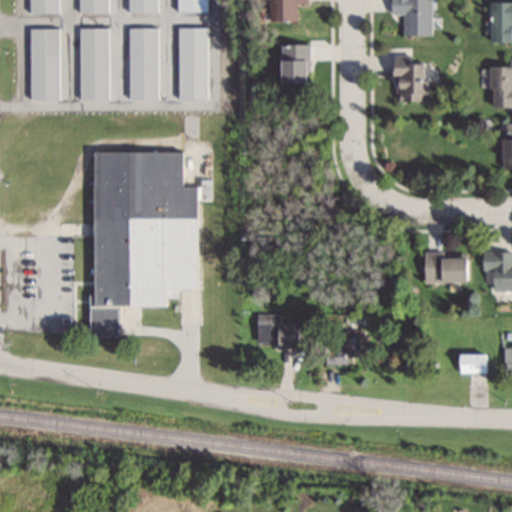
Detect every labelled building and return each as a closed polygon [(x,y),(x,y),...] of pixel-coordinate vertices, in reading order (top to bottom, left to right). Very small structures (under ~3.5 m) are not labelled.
[(25,0),(26,12),(56,12),(55,0),(25,0)] [(105,12),(105,0),(75,0),(76,12),(105,12)] [(124,0),(125,12),(155,12),(155,0),(124,0)] [(266,0),(266,21),(294,20),(294,4),(307,4),(306,0),(266,0)] [(389,0),(389,13),(401,14),(400,34),(430,35),(430,0),(389,0)] [(488,42),(511,42),(511,21),(511,0),(488,1),(488,42)] [(26,27),(26,99),(57,99),(58,28),(26,27)] [(76,99),(107,99),(107,27),(76,27),(76,99)] [(126,99),(156,99),(156,27),(126,27),(126,99)] [(204,99),(204,27),(175,27),(175,99),(204,99)] [(276,82),(307,82),(307,45),(276,45),(276,82)] [(390,55),(389,100),(422,101),(423,55),(390,55)] [(511,58),(507,58),(507,67),(488,66),(487,108),(511,107),(511,58)] [(498,168),(511,168),(511,122),(498,123),(498,168)] [(88,336),(114,336),(114,307),(162,307),(162,289),(193,289),(194,187),(178,187),(178,152),(88,152),(88,336)] [(441,251),(421,251),(421,282),(463,282),(463,257),(441,257),(441,251)] [(489,269),(490,291),(511,291),(511,263),(511,264),(511,251),(479,251),(480,269),(489,269)] [(301,346),(301,325),(277,325),(277,314),(254,314),(253,346),(301,346)] [(321,336),(321,363),(358,363),(358,336),(321,336)] [(511,344),(502,345),(502,371),(511,371),(511,344)] [(486,355),(454,355),(454,373),(486,373),(486,355)]
